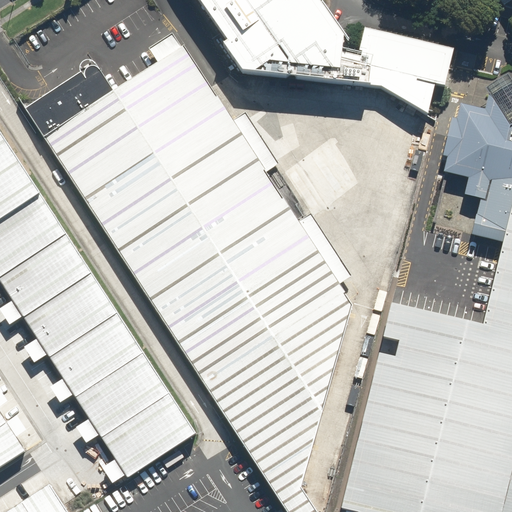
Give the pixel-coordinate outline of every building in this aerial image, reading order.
[(196,0),(243,72),(384,89),(431,115),(439,81),(449,84),(457,49),(369,28),(364,50),(348,47),(351,33),(327,0),(196,0)] [(31,111),(292,511),(325,511),(308,487),(357,308),(189,49),(119,94),(101,65),(31,111)] [(476,237),(508,245),(489,327),(397,305),(348,511),(511,511),(511,80),(509,80),(493,92),(489,111),(463,105),(446,174),(470,180),(466,196),(484,201),(476,237)] [(0,333),(16,324),(26,340),(12,349),(27,374),(40,366),(49,380),(36,388),(50,411),(70,399),(82,421),(67,430),(77,448),(96,436),(112,463),(98,471),(105,482),(182,435),(0,135),(0,333)] [(0,393),(0,467),(20,454),(10,440),(25,430),(0,393)] [(97,479),(91,470),(63,490),(69,499),(97,479)] [(61,511),(46,487),(4,511),(61,511)]
